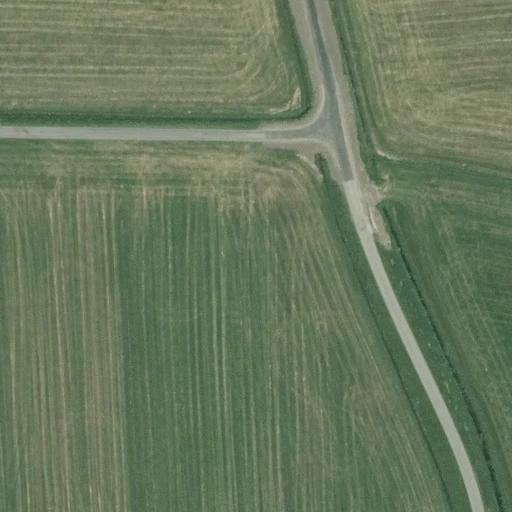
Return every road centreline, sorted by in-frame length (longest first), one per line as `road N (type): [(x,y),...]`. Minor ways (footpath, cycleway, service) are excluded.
road 1 (unclassified): [(476,511),(453,434),(369,255),(308,0)]
road 2 (unknown): [(0,130),(335,132)]
